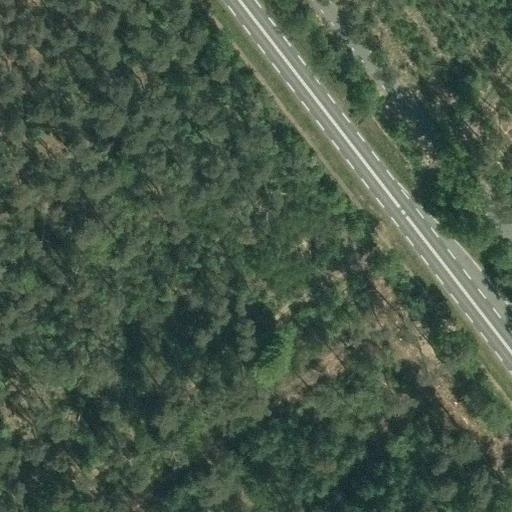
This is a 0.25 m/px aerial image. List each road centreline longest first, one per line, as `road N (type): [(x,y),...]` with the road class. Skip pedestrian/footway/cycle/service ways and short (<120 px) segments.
road 1 (track): [(43,511),(393,226)]
road 2 (primary): [(511,354),(238,0)]
road 3 (unclassified): [(511,238),(319,0)]
